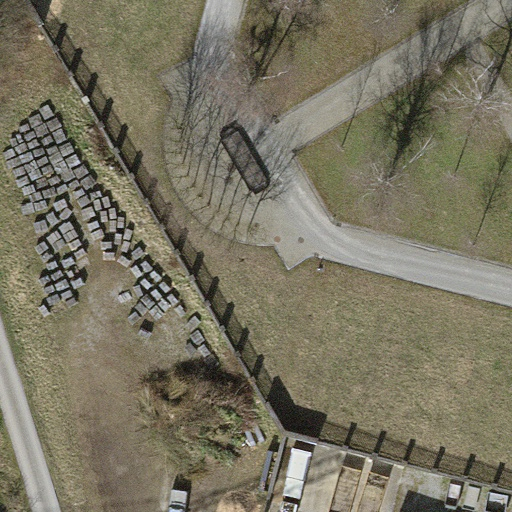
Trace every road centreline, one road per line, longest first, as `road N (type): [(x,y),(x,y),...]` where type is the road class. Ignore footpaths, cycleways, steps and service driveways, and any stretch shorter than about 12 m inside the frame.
road 1 (track): [(511,289),(294,230),(213,180),(216,95),(239,0)]
road 2 (track): [(283,155),(511,4)]
road 3 (track): [(294,230),(283,155),(216,95)]
